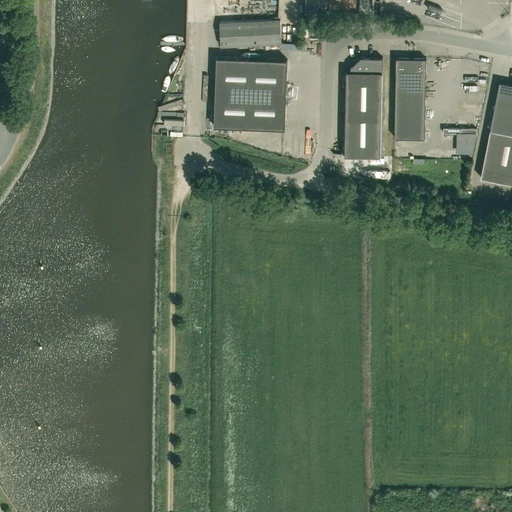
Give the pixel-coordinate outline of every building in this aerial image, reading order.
[(280,18),(250,20),(219,22),(220,47),(282,44),(280,18)] [(285,128),(288,59),(217,57),(214,126),(285,128)] [(345,155),(348,155),(381,156),(383,57),(361,57),(350,67),(350,71),(346,70),(345,155)] [(396,57),(395,137),(425,138),(426,58),(396,57)] [(511,83),(500,81),(481,177),(511,183),(511,83)]
